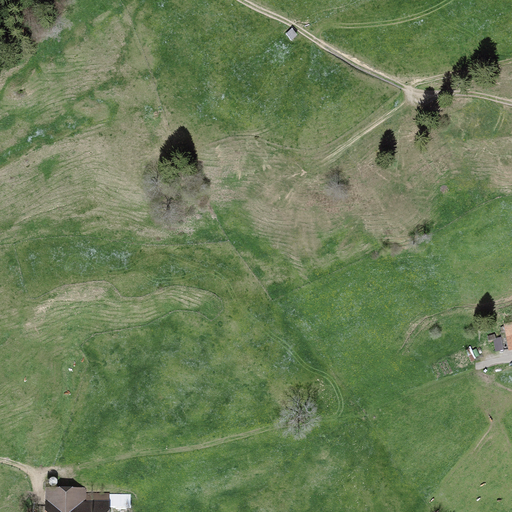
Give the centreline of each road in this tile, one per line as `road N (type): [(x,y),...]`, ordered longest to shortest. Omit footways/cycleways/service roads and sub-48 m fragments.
road 1 (track): [(40,478),(302,427),(482,364)]
road 2 (track): [(238,0),(398,87),(511,104)]
